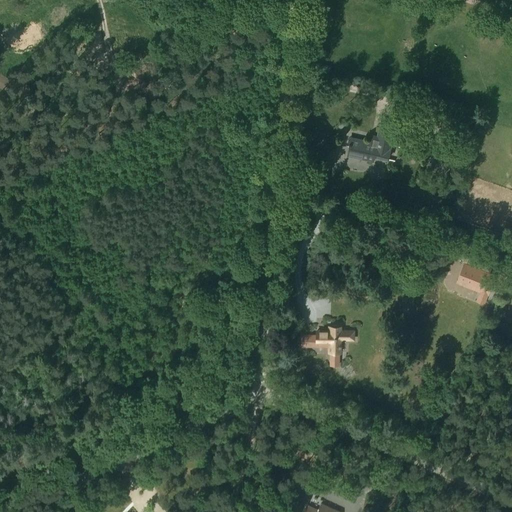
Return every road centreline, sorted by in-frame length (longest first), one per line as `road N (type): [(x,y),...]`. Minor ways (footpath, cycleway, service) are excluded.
road 1 (track): [(260,397),(293,0)]
road 2 (unclassified): [(511,501),(285,401),(260,397),(217,416)]
road 3 (track): [(0,179),(243,81)]
road 4 (unclassified): [(14,511),(217,416)]
road 5 (track): [(132,124),(101,50),(98,0)]
